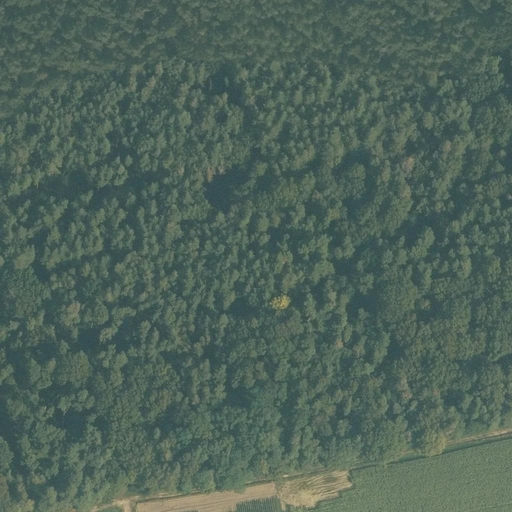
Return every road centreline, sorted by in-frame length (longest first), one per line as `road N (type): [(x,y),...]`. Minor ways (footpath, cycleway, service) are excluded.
road 1 (track): [(38,291),(511,119)]
road 2 (track): [(511,430),(124,505)]
road 3 (track): [(124,505),(38,291)]
